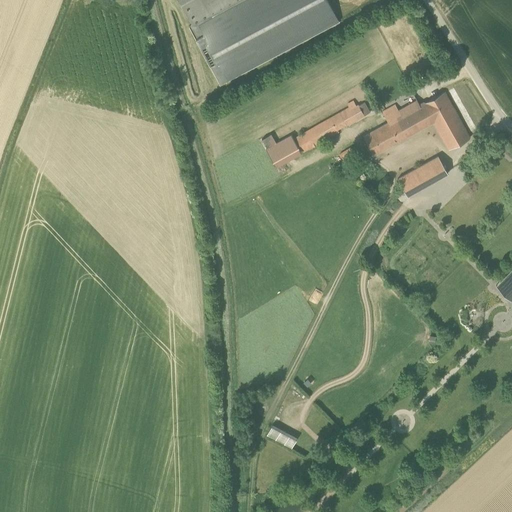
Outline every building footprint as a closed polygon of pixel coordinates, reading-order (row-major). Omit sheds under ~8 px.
[(179,0),(193,25),(198,22),(239,0),(179,0)] [(239,0),(198,22),(206,37),(229,80),(340,22),(328,0),(239,0)] [(401,116),(395,105),(382,112),(388,123),(363,136),(374,155),(434,122),(450,149),(470,138),(444,92),(401,116)] [(365,116),(358,102),(296,137),(295,138),(303,152),(340,132),(339,130),(347,125),(365,116)] [(347,148),(333,157),(338,165),(352,156),(347,148)] [(407,196),(437,179),(448,173),(438,156),(397,179),(407,196)] [(511,269),(500,281),(496,285),(511,300),(511,298),(511,269)] [(267,433),(292,447),(298,436),(273,423),(267,433)]
